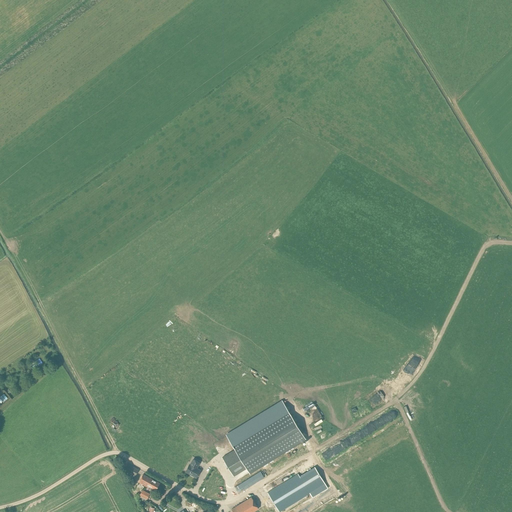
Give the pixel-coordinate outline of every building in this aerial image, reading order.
[(405,370),(402,377),(407,379),(410,372),(405,370)] [(235,449),(222,457),(234,476),(246,468),(250,474),(306,440),(288,410),(282,401),(226,435),(232,444),(232,445),(235,449)] [(185,471),(196,477),(200,470),(196,468),(199,463),(193,459),(190,465),(189,464),(185,471)] [(124,470),(135,476),(139,469),(128,463),(124,470)] [(267,492),(279,511),(310,493),(312,498),(328,488),(315,466),(300,476),(298,473),(267,492)] [(235,487),(238,492),(243,489),(244,490),(264,478),(260,471),(235,487)] [(150,487),(156,490),(160,483),(143,474),(139,482),(149,488),(150,487)] [(150,493),(142,490),(138,498),(145,502),(150,493)] [(233,511),(252,511),(258,508),(251,497),(231,509),(233,511)]
